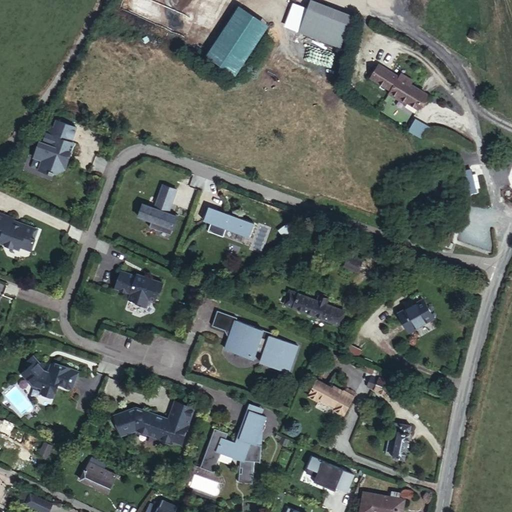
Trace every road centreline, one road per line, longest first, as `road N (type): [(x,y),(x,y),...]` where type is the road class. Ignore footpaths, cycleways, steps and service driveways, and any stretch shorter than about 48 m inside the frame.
road 1 (residential): [(495,276),(150,151),(131,151),(118,162),(64,324),(78,341),(150,367),(168,358)]
road 2 (track): [(373,0),(439,45),(467,77),(495,202)]
road 3 (tertiary): [(441,511),(495,276)]
road 4 (residential): [(0,160),(100,0)]
